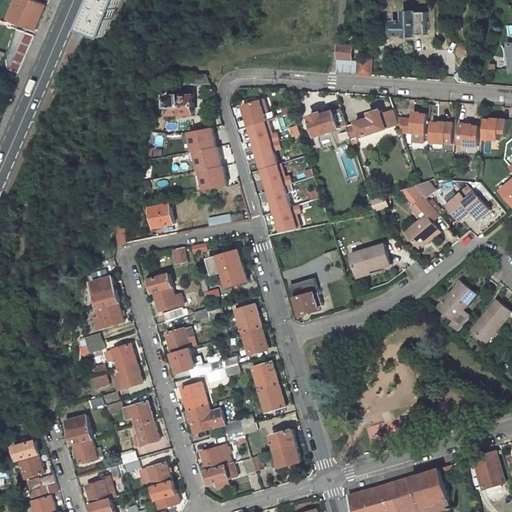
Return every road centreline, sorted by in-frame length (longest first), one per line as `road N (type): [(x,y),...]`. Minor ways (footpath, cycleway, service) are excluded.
road 1 (residential): [(259,220),(218,85),(245,72),(511,100)]
road 2 (residential): [(259,220),(134,251),(202,511)]
road 3 (residential): [(294,344),(490,252),(511,265)]
road 4 (residential): [(511,430),(330,481)]
road 5 (primary): [(0,171),(74,0)]
road 6 (residential): [(330,481),(294,344)]
road 7 (residential): [(294,344),(259,220)]
